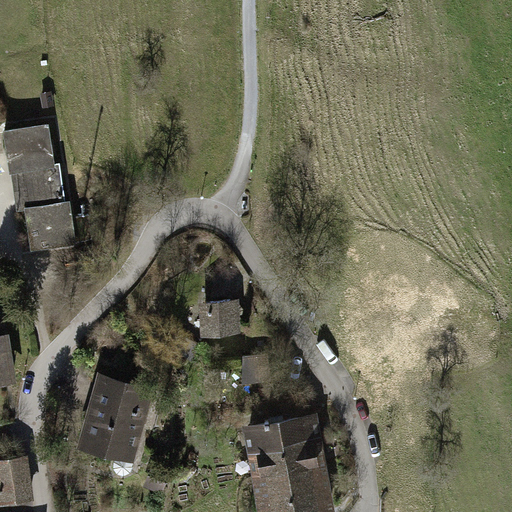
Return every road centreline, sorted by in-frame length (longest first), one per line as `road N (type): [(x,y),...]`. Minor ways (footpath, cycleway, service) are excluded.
road 1 (residential): [(43,511),(31,446),(34,383),(153,238),(170,220),(194,213),(216,215),(237,232),(335,385),(368,511)]
road 2 (track): [(216,215),(237,179),(248,131),(249,0)]
